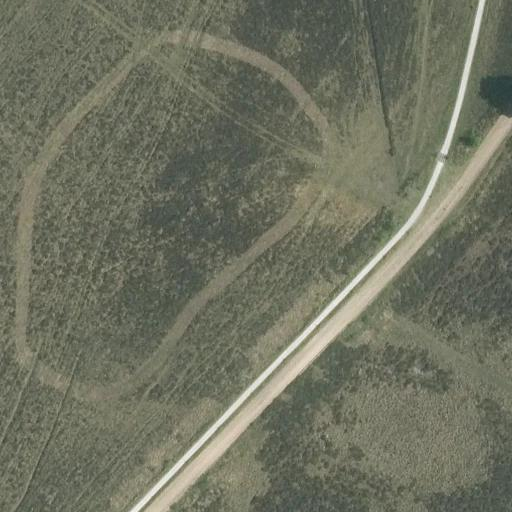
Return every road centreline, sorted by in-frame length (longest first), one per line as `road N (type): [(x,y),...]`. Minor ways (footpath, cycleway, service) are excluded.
road 1 (track): [(156,511),(425,232)]
road 2 (track): [(425,232),(511,116)]
